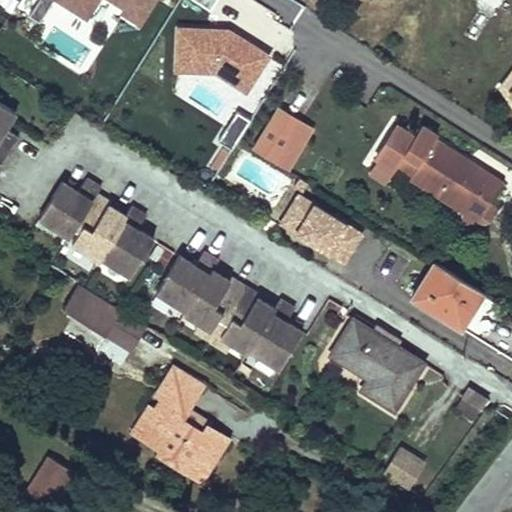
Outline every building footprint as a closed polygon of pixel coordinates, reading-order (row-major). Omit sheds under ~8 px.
[(104,3),(141,25),(156,0),(44,0),(33,18),(50,28),(40,44),(85,72),(101,45),(84,34),(104,3)] [(192,0),(209,10),(215,0),(192,0)] [(472,0),(472,2),(493,13),(499,0),(472,0)] [(316,14),(311,22),(354,51),(360,41),(355,38),(331,23),(316,14)] [(354,51),(311,22),(300,39),(342,67),(354,51)] [(259,81),(261,34),(173,30),(172,78),(259,81)] [(511,71),(503,84),(511,90),(511,71)] [(511,90),(503,84),(511,95),(511,90)] [(5,127),(15,111),(0,101),(0,161),(1,163),(18,135),(5,127)] [(249,151),(290,172),(314,125),(273,104),(249,151)] [(234,111),(219,143),(233,150),(249,118),(234,111)] [(399,125),(378,158),(393,168),(397,163),(413,173),(412,176),(477,219),(503,180),(489,170),(486,174),(468,162),(470,161),(435,139),(438,135),(422,125),(415,135),(399,125)] [(393,168),(378,158),(369,170),(385,181),(393,168)] [(39,217),(70,236),(75,227),(80,229),(72,242),(99,259),(101,255),(131,274),(154,237),(138,227),(146,214),(131,205),(126,214),(109,203),(110,201),(97,192),(101,186),(86,177),(78,190),(62,180),(39,217)] [(306,199),(313,203),(319,194),(299,182),(279,221),(296,231),(304,218),(307,212),(301,208),(306,199)] [(306,199),(301,208),(307,212),(304,218),(332,236),(342,221),(313,203),(306,199)] [(230,279),(212,269),(218,260),(203,251),(195,264),(179,255),(157,291),(187,309),(185,313),(212,329),(219,317),(223,320),(228,322),(220,334),(247,351),(249,348),(279,366),(302,330),(286,320),(294,307),(279,297),(274,306),(257,296),(258,294),(245,285),(231,276),(230,279)] [(434,258),(411,295),(430,307),(435,298),(466,317),(483,288),(434,258)] [(75,284),(60,310),(130,351),(145,324),(75,284)] [(435,298),(430,307),(461,326),(466,317),(435,298)] [(349,315),(326,350),(365,374),(358,385),(390,405),(419,358),(349,315)] [(134,395),(117,419),(162,449),(160,453),(201,480),(228,439),(208,426),(204,433),(182,418),(204,385),(160,356),(141,384),(147,389),(140,399),(134,395)] [(450,407),(472,422),(488,400),(467,385),(450,407)] [(398,443),(381,472),(408,488),(425,459),(398,443)] [(24,490),(34,497),(45,480),(60,489),(71,471),(46,455),(24,490)] [(45,480),(34,497),(49,507),(60,489),(45,480)]
